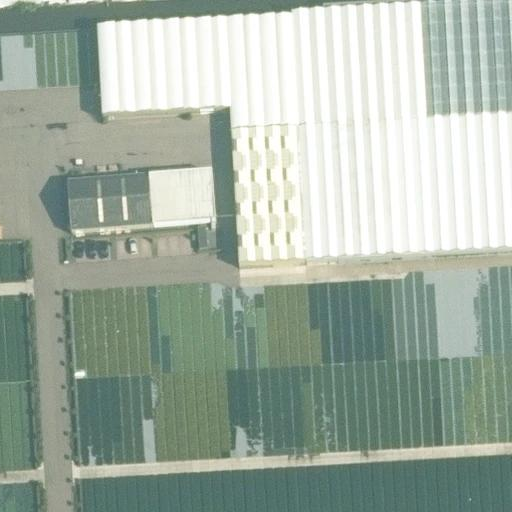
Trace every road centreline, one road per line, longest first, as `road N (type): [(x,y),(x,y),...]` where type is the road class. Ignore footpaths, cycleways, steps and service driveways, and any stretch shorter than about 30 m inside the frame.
road 1 (track): [(511,450),(59,475)]
road 2 (track): [(227,268),(240,280),(511,264)]
